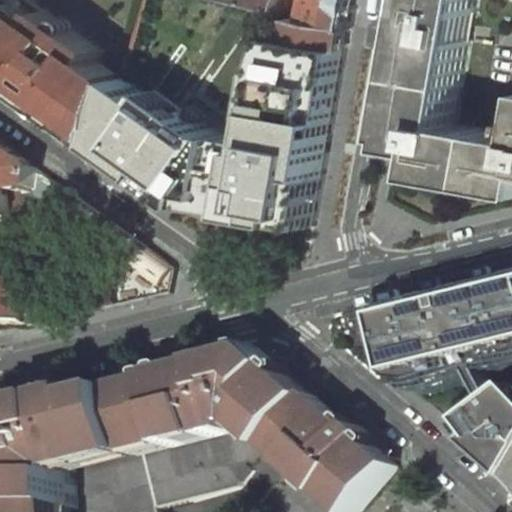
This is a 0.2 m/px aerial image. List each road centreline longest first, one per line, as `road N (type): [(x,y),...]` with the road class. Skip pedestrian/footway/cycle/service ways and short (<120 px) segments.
road 1 (residential): [(250,304),(506,511)]
road 2 (residential): [(0,109),(250,304)]
road 3 (residential): [(392,0),(352,217),(361,254),(377,269)]
road 4 (tertiary): [(0,370),(250,304)]
road 5 (tertiary): [(377,269),(511,237)]
road 6 (tertiary): [(250,304),(377,269)]
